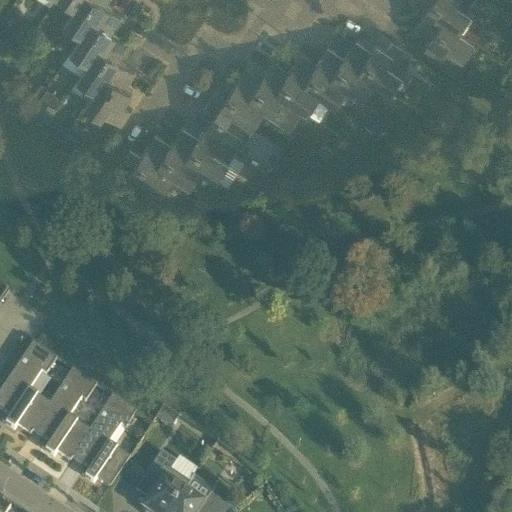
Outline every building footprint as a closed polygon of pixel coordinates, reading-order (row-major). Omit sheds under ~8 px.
[(61,0),(74,8),(79,0),(61,0)] [(63,25),(81,37),(92,21),(101,27),(112,10),(101,3),(102,0),(79,0),(74,8),(63,25)] [(433,0),(433,1),(431,0),(410,0),(410,1),(417,6),(422,5),(423,4),(428,7),(420,19),(437,30),(443,20),(460,30),(476,41),(484,46),(488,39),(478,32),(485,22),(465,8),(452,0),(433,0)] [(431,0),(433,1),(433,0),(452,0),(465,8),(470,0),(431,0)] [(70,52),(87,64),(99,48),(107,54),(119,37),(108,30),(111,25),(112,26),(117,25),(123,17),(112,10),(101,27),(92,21),(81,37),(70,52)] [(454,74),(476,41),(460,30),(443,20),(437,30),(420,19),(414,29),(422,34),(427,33),(428,32),(433,35),(425,47),(441,58),(438,63),(454,74)] [(81,82),(94,91),(106,75),(114,81),(125,65),(119,60),(121,57),(119,54),(124,53),(129,45),(119,37),(107,54),(99,48),(87,64),(78,78),(77,79),(81,82)] [(401,73),(406,67),(414,56),(393,41),(386,50),(377,44),(369,55),(364,52),(365,51),(364,46),(356,40),(349,51),(365,62),(359,71),(387,90),(391,93),(404,75),(401,73)] [(359,71),(365,62),(349,51),(342,62),(336,59),(337,57),(336,53),(328,47),(321,58),(337,68),(331,78),(347,89),(364,100),(365,98),(376,106),(387,90),(359,71)] [(304,84),(319,95),(336,106),(347,89),(331,78),(337,68),(321,58),(316,64),(313,68),(308,65),(309,64),(308,59),(301,54),(294,65),(310,75),(304,84)] [(274,61),(267,71),(283,82),(276,91),(302,109),(308,113),(319,95),(304,84),(310,75),(294,65),(286,75),(281,72),(282,71),(281,66),(274,61)] [(110,118),(122,126),(132,110),(124,105),(133,93),(121,85),(125,80),(126,81),(131,80),(136,72),(125,65),(114,81),(106,75),(94,91),(90,96),(84,106),(101,118),(104,114),(110,118)] [(283,82),(267,71),(259,82),(254,79),(255,77),(254,73),(246,67),(239,77),(255,88),(248,98),(265,108),(290,125),(302,109),(276,91),(283,82)] [(248,98),(255,88),(239,77),(232,89),(226,85),(223,89),(218,86),(211,98),(253,126),(265,108),(248,98)] [(236,152),(242,144),(253,126),(211,98),(203,109),(208,112),(205,116),(211,120),(204,131),(236,152)] [(41,99),(33,111),(48,121),(57,108),(41,99)] [(364,126),(357,136),(365,141),(371,132),(364,126)] [(183,127),(175,139),(192,148),(186,157),(202,169),(218,179),(227,186),(245,159),(236,152),(204,131),(196,142),(191,139),(192,138),(191,133),(183,127)] [(191,186),(202,169),(186,157),(192,148),(175,139),(168,149),(163,146),(164,144),(163,140),(155,134),(148,144),(165,156),(159,165),(175,175),(191,186)] [(87,147),(101,156),(106,148),(93,138),(87,147)] [(162,193),(175,175),(159,165),(165,156),(148,144),(141,156),(135,152),(131,158),(127,155),(120,165),(137,176),(162,193)] [(56,360),(32,344),(0,392),(0,411),(10,418),(5,425),(14,431),(16,427),(30,436),(32,433),(32,432),(50,406),(49,405),(36,397),(37,397),(36,396),(35,396),(29,392),(41,373),(45,376),(56,360)] [(85,403),(96,387),(72,371),(49,405),(50,406),(32,432),(32,433),(49,444),(45,451),(53,457),(56,454),(70,463),(72,459),(71,459),(89,432),(76,424),(76,423),(75,423),(68,418),(81,400),(85,403)] [(112,397),(89,432),(71,459),(72,459),(89,471),(84,478),(93,484),(96,480),(109,489),(129,459),(116,450),(115,449),(108,445),(120,427),(125,430),(136,413),(112,397)] [(163,408),(155,420),(171,430),(178,419),(179,419),(180,418),(163,408)] [(141,511),(170,511),(183,492),(184,493),(189,485),(170,472),(176,463),(161,454),(141,483),(155,492),(141,511)] [(203,505),(184,493),(183,492),(170,511),(232,511),(233,511),(210,495),(203,505)] [(0,511),(7,511),(10,508),(0,501),(0,511)]
